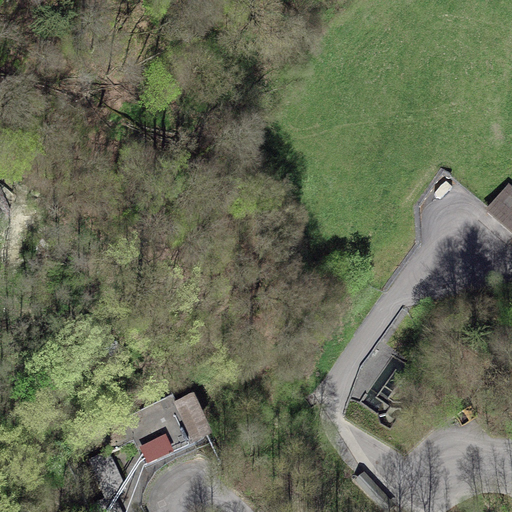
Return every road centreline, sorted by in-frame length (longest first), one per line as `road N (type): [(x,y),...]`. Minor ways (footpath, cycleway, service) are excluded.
road 1 (track): [(511,468),(406,477),(374,468),(329,421),(330,393),(362,346),(436,251),(472,236)]
road 2 (track): [(167,511),(180,483),(200,479),(258,511)]
